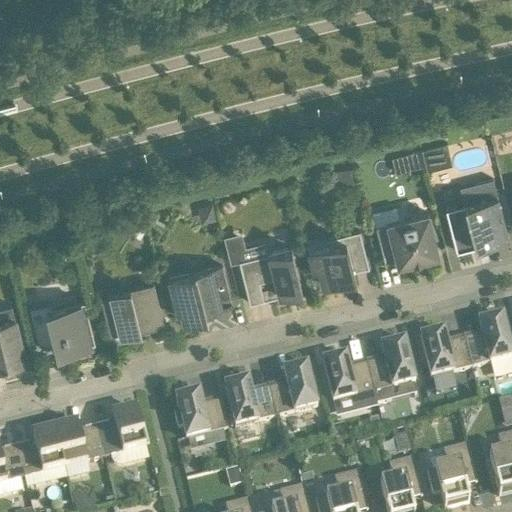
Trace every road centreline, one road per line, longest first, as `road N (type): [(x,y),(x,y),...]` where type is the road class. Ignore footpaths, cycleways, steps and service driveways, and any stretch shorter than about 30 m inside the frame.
road 1 (residential): [(0,406),(511,274)]
road 2 (tertiary): [(0,176),(511,51)]
road 3 (tertiary): [(469,0),(0,112)]
